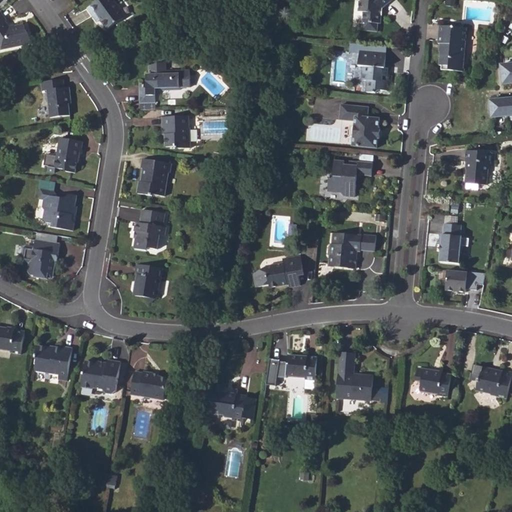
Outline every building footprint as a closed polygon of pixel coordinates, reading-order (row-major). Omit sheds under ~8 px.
[(93,16),(95,14),(100,21),(106,30),(125,16),(113,0),(100,0),(88,9),(93,16)] [(358,12),(361,13),(363,13),(361,31),(377,32),(378,24),(380,24),(382,9),(392,0),(360,0),(360,2),(359,2),(358,12)] [(0,48),(1,50),(30,45),(28,35),(25,35),(23,26),(9,27),(0,13),(0,48)] [(460,72),(462,57),(464,57),(467,28),(440,26),(438,43),(442,44),(441,52),(440,52),(439,65),(441,65),(441,70),(460,72)] [(293,38),(286,37),(284,44),(292,45),(293,38)] [(358,65),(362,66),(361,80),(367,80),(366,92),(376,93),(380,89),(390,90),(391,75),(386,74),(387,67),(385,67),(386,54),(359,51),(358,65)] [(139,89),(140,103),(155,102),(155,88),(169,88),(169,90),(180,90),(180,87),(189,87),(189,71),(165,71),(165,62),(149,66),(149,75),(146,75),(146,83),(152,83),(152,88),(147,89),(142,89),(139,89)] [(504,84),(511,83),(511,63),(502,65),(504,84)] [(68,98),(71,98),(70,88),(62,89),(62,81),(41,83),(42,91),(48,91),(50,117),(70,115),(69,104),(68,98)] [(511,98),(491,100),(493,118),(511,115),(511,98)] [(339,120),(352,121),(350,145),(375,147),(376,138),(379,138),(379,128),(378,127),(378,119),(367,117),(367,107),(341,104),(339,120)] [(162,128),(166,128),(166,133),(165,134),(165,147),(177,147),(179,149),(192,148),(191,127),(189,127),(189,117),(162,117),(162,128)] [(56,168),(63,169),(64,171),(75,172),(77,157),(79,157),(80,150),(81,149),(82,141),(60,138),(57,156),(46,154),(44,166),(49,166),(48,172),(55,173),(56,168)] [(465,160),(468,160),(466,180),(475,181),(477,183),(485,184),(487,162),(490,162),(491,152),(466,149),(465,160)] [(140,182),(140,181),(138,193),(153,196),(153,194),(165,196),(169,174),(170,174),(172,164),(142,159),(141,168),(142,168),(141,176),(144,177),(143,182),(140,182)] [(347,164),(343,164),(343,160),(333,159),(331,176),(328,175),(326,191),(341,193),(345,196),(355,197),(357,178),(357,174),(361,175),(371,176),(372,162),(357,161),(356,165),(347,164)] [(55,181),(41,179),(39,189),(51,190),(53,191),(55,181)] [(74,223),(70,219),(71,215),(75,213),(77,206),(73,205),(74,194),(68,193),(62,198),(53,196),(54,193),(51,190),(39,189),(38,198),(43,199),(42,207),(44,211),(43,219),(46,222),(52,223),(52,226),(72,230),(74,223)] [(134,248),(147,251),(151,248),(157,249),(160,236),(166,237),(167,228),(163,227),(165,214),(143,210),(140,224),(137,223),(135,232),(137,233),(134,248)] [(440,261),(460,264),(460,254),(462,252),(463,247),(461,245),(462,236),(461,236),(462,225),(444,223),(443,234),(442,235),(440,261)] [(330,253),(332,255),(331,264),(354,267),(356,253),(359,251),(375,252),(376,236),(360,234),(360,236),(334,234),(333,246),(331,247),(330,253)] [(47,281),(48,274),(53,275),(53,270),(55,270),(59,244),(35,240),(33,248),(25,246),(23,248),(21,260),(23,262),(28,263),(26,273),(29,277),(35,278),(35,280),(47,282),(47,281)] [(269,286),(278,284),(279,287),(289,285),(290,287),(300,286),(299,276),(303,275),(300,257),(282,259),(282,264),(266,267),(254,276),(256,288),(269,286)] [(136,286),(144,297),(148,303),(159,296),(157,293),(159,280),(162,279),(163,269),(138,264),(136,275),(138,276),(136,286)] [(448,272),(446,291),(467,293),(468,290),(483,291),(484,276),(448,272)] [(135,296),(144,297),(136,286),(135,296)] [(11,330),(0,328),(0,349),(10,351),(9,354),(20,356),(24,333),(14,331),(11,330)] [(49,348),(37,346),(35,358),(37,361),(35,372),(58,376),(58,380),(66,381),(72,349),(64,347),(64,349),(54,347),(54,350),(49,350),(49,348)] [(382,403),(383,389),(373,388),(374,377),(354,375),(355,354),(341,353),(337,399),(382,403)] [(286,379),(286,376),(288,376),(305,378),(305,380),(316,381),(317,359),(288,356),(287,363),(280,362),(280,361),(269,359),(266,385),(276,387),(277,378),(286,379)] [(81,388),(92,390),(93,388),(101,389),(104,394),(111,395),(116,392),(121,363),(108,360),(107,365),(86,362),(81,388)] [(473,376),(480,378),(477,391),(492,394),(492,395),(497,396),(497,397),(506,399),(511,373),(504,371),(503,374),(494,372),(494,371),(483,368),(483,367),(475,365),(473,376)] [(439,374),(434,373),(434,371),(418,369),(416,382),(422,383),(421,392),(439,395),(439,396),(448,398),(451,376),(443,374),(439,374)] [(153,378),(153,375),(144,374),(144,375),(135,374),(131,396),(163,402),(165,392),(168,392),(170,381),(159,379),(153,378)] [(212,403),(214,406),(214,414),(223,415),(225,417),(234,418),(234,421),(244,423),(245,419),(253,420),(256,400),(248,398),(248,396),(237,395),(237,397),(229,396),(229,394),(220,392),(219,394),(214,393),(212,403)] [(322,418),(314,417),(313,430),(321,430),(322,418)] [(100,484),(108,486),(110,476),(102,474),(100,484)] [(108,486),(115,487),(117,477),(110,476),(108,486)]
